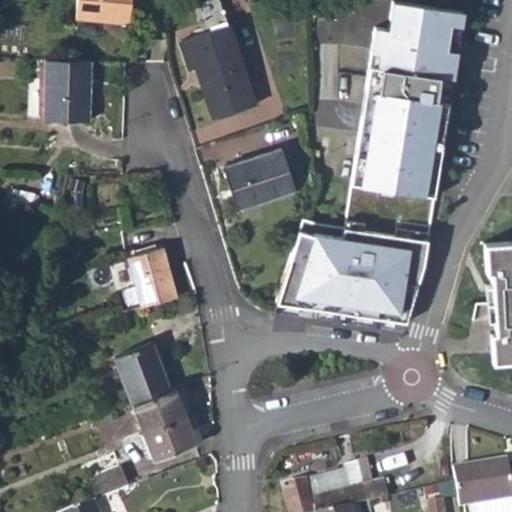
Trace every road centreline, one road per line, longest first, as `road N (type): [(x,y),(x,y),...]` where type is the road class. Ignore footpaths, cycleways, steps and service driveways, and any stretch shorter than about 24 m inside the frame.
road 1 (residential): [(511,64),(498,168),(465,216),(411,377)]
road 2 (residential): [(154,132),(177,158),(209,251),(231,361)]
road 3 (residential): [(411,377),(389,360),(350,350),(292,346),(231,361)]
road 4 (residential): [(240,430),(391,398),(411,377)]
